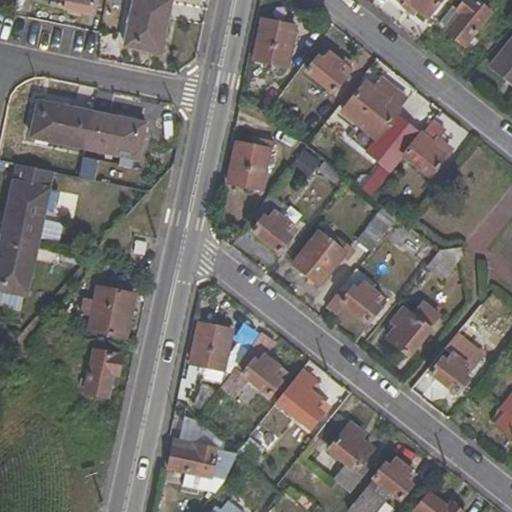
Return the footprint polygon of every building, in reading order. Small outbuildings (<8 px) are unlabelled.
[(161,54),(171,0),(136,0),(126,47),(161,54)] [(419,11),(428,17),(442,0),(406,0),(408,1),(402,7),(414,16),(419,11)] [(447,32),(465,46),(493,12),(476,0),(466,0),(458,11),(453,8),(441,24),(448,30),(447,32)] [(256,60),(287,68),(296,29),(264,22),(256,60)] [(511,42),(492,67),(511,84),(511,42)] [(307,72),(335,92),(354,67),(345,59),(341,63),(330,54),(324,62),(319,58),(307,72)] [(405,157),(431,177),(453,150),(439,138),(444,131),(432,123),(423,135),(396,115),(400,109),(385,97),(390,90),(385,85),(378,93),(367,83),(344,112),(376,138),(365,152),(382,165),(372,178),(381,186),(405,157)] [(39,103),(31,138),(85,149),(92,114),(39,103)] [(323,119),(316,111),(294,137),(304,144),(323,119)] [(260,118),(237,113),(234,129),(256,133),(260,118)] [(146,125),(92,114),(85,149),(138,161),(146,125)] [(297,159),(307,148),(304,144),(294,137),(288,132),(278,144),(297,159)] [(229,182),(261,189),(270,150),(237,144),(229,182)] [(320,171),(340,187),(348,179),(326,163),(320,171)] [(48,191),(13,183),(2,236),(38,244),(48,191)] [(358,241),(372,252),(398,219),(385,209),(358,241)] [(291,239),(286,236),(293,228),(276,215),(270,222),(264,218),(253,232),(280,253),(291,239)] [(343,257),(347,259),(354,251),(338,239),(334,245),(320,234),(294,266),(321,285),(343,257)] [(0,247),(0,291),(27,298),(38,244),(2,236),(0,247)] [(445,278),(463,256),(462,251),(439,252),(428,265),(445,278)] [(386,302),(372,291),(377,286),(357,270),(328,306),(338,315),(347,306),(369,323),(386,302)] [(127,339),(134,297),(97,289),(95,301),(86,299),(83,316),(91,317),(89,331),(127,339)] [(389,340),(410,357),(430,330),(405,310),(387,331),(391,335),(389,340)] [(193,363),(223,370),(232,331),(201,325),(193,363)] [(118,375),(121,357),(95,351),(86,394),(107,398),(112,374),(118,375)] [(469,380),(461,374),(467,365),(454,356),(447,363),(442,360),(432,373),(458,394),(469,380)] [(248,380),(271,396),(287,375),(266,357),(259,365),(254,362),(243,376),(237,369),(223,388),(234,397),(248,380)] [(286,407),(311,428),(329,408),(308,391),(317,381),(303,371),(288,390),(295,396),(286,407)] [(511,397),(492,422),(511,437),(511,397)] [(451,421),(463,430),(480,409),(468,399),(451,421)] [(330,450),(357,470),(373,450),(361,440),(364,435),(338,414),(319,438),(332,448),(330,450)] [(169,469),(210,478),(215,450),(175,442),(169,469)] [(412,487),(408,484),(415,476),(397,460),(391,469),(387,466),(351,509),(354,511),(379,511),(394,494),(402,500),(412,487)] [(430,495),(415,511),(481,511),(489,503),(479,496),(466,511),(462,511),(452,504),(448,509),(430,495)] [(240,511),(227,502),(218,511),(240,511)]
